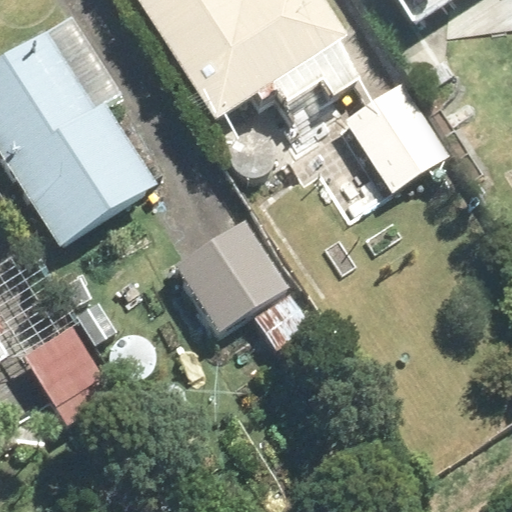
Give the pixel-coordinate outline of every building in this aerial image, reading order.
[(124,0),(216,143),(346,60),(307,0),(260,0),(248,8),(243,0),(124,0)] [(438,0),(451,19),(479,0),(438,0)] [(46,51),(0,80),(0,173),(60,268),(157,206),(105,124),(96,129),(46,51)] [(471,82),(437,108),(476,159),(510,133),(471,82)] [(405,97),(345,134),(391,207),(450,170),(405,97)] [(252,326),(292,303),(246,237),(175,280),(217,349),(252,326)] [(292,303),(252,326),(276,365),(316,341),(292,303)] [(99,314),(75,329),(96,362),(119,347),(99,314)] [(74,346),(27,375),(68,441),(114,412),(74,346)] [(190,511),(178,493),(150,511),(190,511)]
